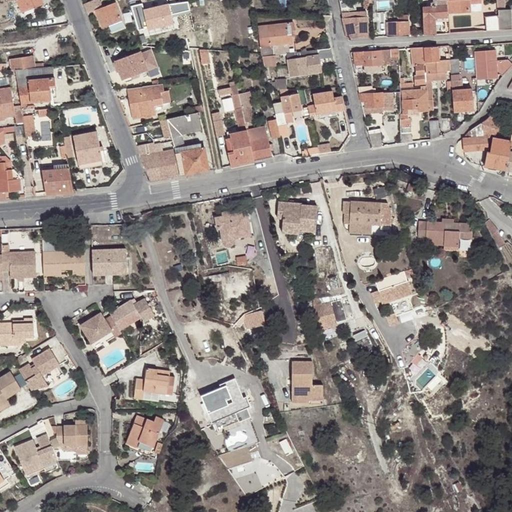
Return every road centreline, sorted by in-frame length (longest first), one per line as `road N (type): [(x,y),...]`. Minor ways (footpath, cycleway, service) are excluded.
road 1 (residential): [(143,197),(362,158)]
road 2 (unclassified): [(143,197),(70,0)]
road 3 (residential): [(340,47),(511,35)]
road 4 (unclassified): [(143,197),(0,210)]
